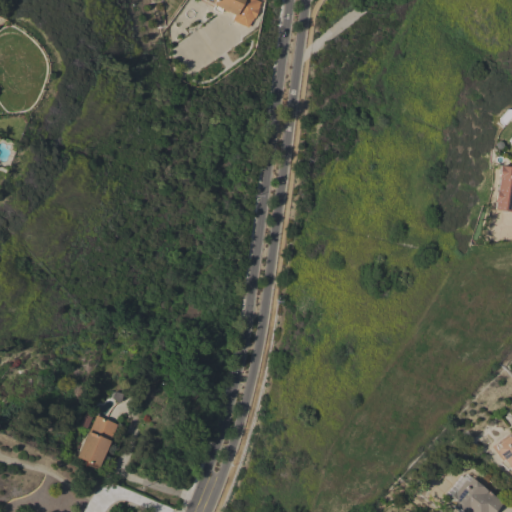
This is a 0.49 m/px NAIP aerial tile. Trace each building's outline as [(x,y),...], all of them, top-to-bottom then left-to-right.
[(255,0),(258,1),(257,5),(258,5),(256,9),(257,9),(253,18),(252,18),(251,20),(250,20),(247,27),(231,20),(233,15),(213,5),(214,3),(208,0),(255,0)] [(494,202),(492,201),(494,190),(495,190),(497,178),(496,177),(498,166),(511,167),(511,204),(511,206),(510,212),(492,209),(494,202)] [(98,467),(76,457),(87,431),(88,432),(96,415),(116,424),(108,441),(109,441),(98,467)] [(511,434),(511,433),(511,471),(496,449),(500,447),(498,444),(511,434)] [(501,503),(493,511),(460,511),(447,500),(448,498),(443,495),(448,488),(453,492),(454,491),(454,492),(465,480),(466,481),(470,477),(501,503)]
